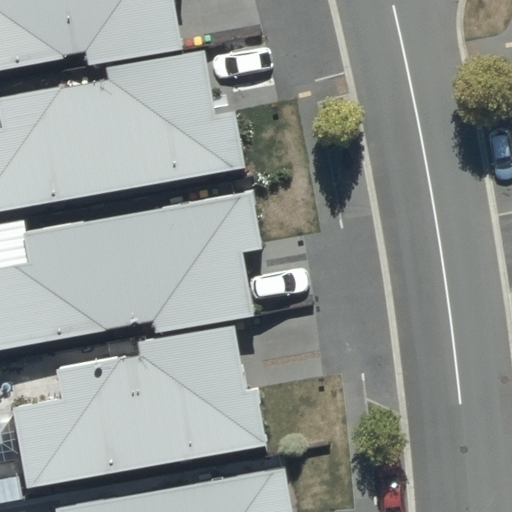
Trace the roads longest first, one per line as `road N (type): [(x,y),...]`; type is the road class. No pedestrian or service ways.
road 1 (residential): [(449,265),(395,0)]
road 2 (residential): [(472,511),(449,265)]
